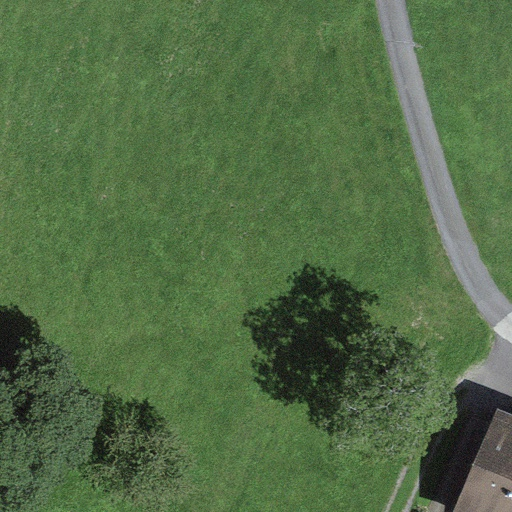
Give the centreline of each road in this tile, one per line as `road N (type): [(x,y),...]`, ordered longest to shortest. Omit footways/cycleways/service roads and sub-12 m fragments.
road 1 (track): [(511,306),(484,265),(421,89),(403,0)]
road 2 (track): [(389,511),(445,394),(508,305)]
